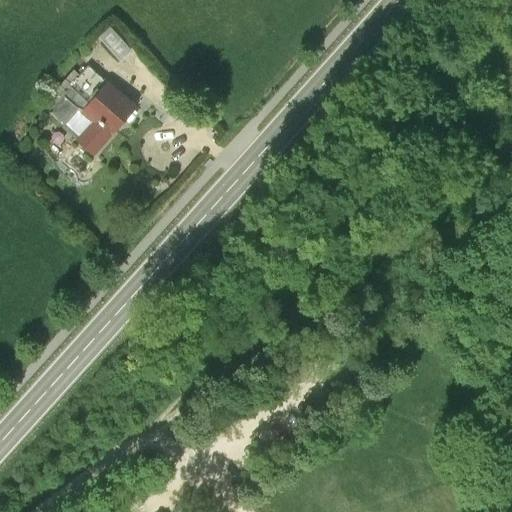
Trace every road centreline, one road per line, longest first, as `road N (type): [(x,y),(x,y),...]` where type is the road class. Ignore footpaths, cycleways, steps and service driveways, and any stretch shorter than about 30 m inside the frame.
road 1 (track): [(511,144),(32,511)]
road 2 (secondary): [(407,0),(0,437)]
